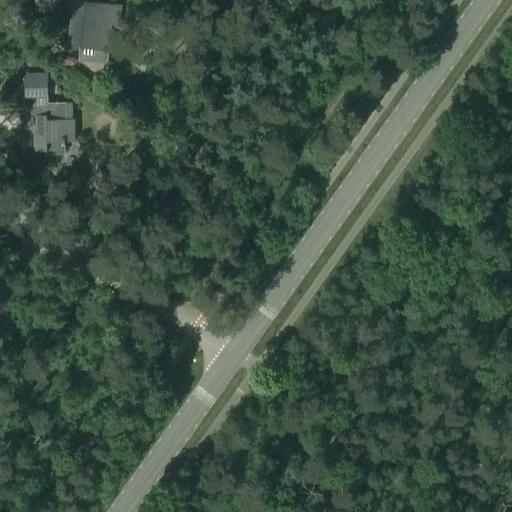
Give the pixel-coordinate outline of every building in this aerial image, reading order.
[(41,0),(40,9),(61,12),(62,0),(41,0)] [(79,46),(79,47),(111,51),(112,40),(110,40),(112,25),(119,26),(122,5),(87,1),(86,0),(67,0),(66,9),(72,10),(67,44),(79,46)] [(8,26),(7,40),(21,41),(22,27),(8,26)] [(48,76),(25,76),(25,97),(48,97),(48,76)] [(35,104),(35,150),(47,150),(48,161),(76,161),(75,118),(48,119),(48,104),(35,104)]
